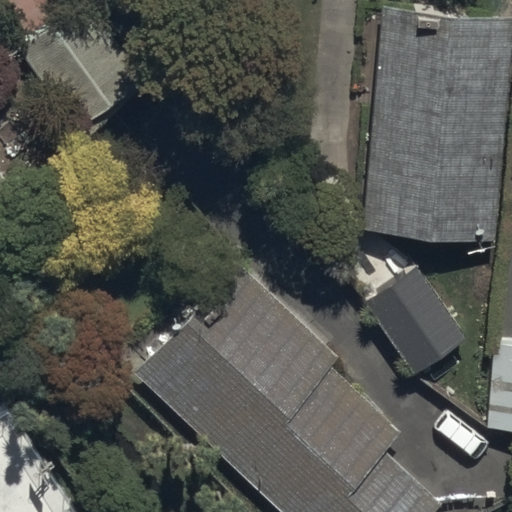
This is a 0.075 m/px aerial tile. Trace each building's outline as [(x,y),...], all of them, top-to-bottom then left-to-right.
[(92,0),(79,0),(21,42),(82,126),(149,77),(92,0)] [(490,238),(507,21),(379,11),(362,228),(490,238)] [(242,263),(215,292),(137,374),(283,511),(433,511),(440,505),(385,453),(402,435),(331,368),(341,357),(242,263)] [(417,264),(365,297),(412,370),(464,337),(417,264)] [(511,430),(511,344),(494,343),(489,429),(511,430)]
